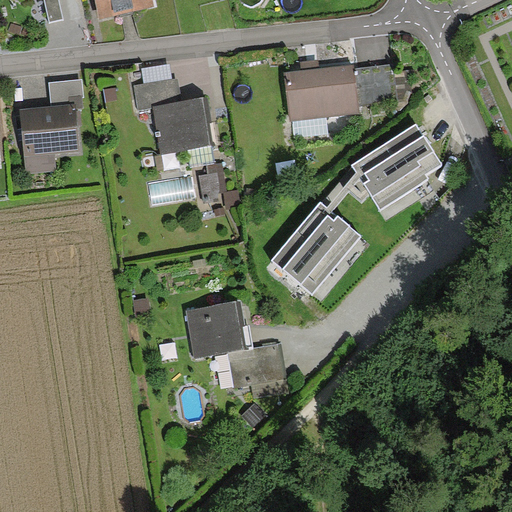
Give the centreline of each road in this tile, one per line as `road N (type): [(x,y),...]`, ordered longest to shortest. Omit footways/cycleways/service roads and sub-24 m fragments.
road 1 (residential): [(425,16),(0,64)]
road 2 (residential): [(399,315),(496,181),(425,16)]
road 3 (track): [(202,511),(399,315)]
